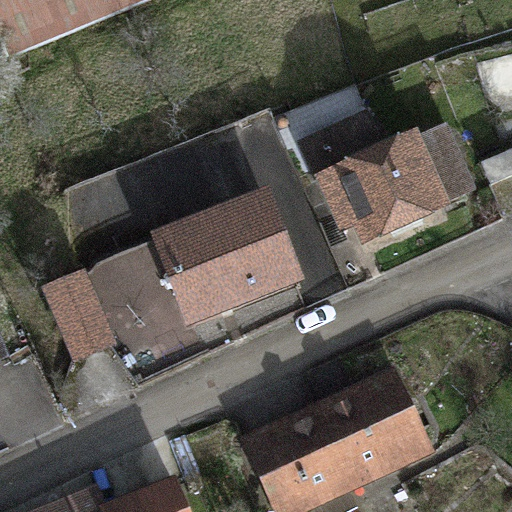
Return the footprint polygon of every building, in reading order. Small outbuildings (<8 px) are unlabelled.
[(0,0),(0,22),(10,47),(126,0),(0,0)] [(445,149),(321,195),(339,243),(370,231),(376,248),(447,222),(441,205),(463,197),(445,149)] [(264,213),(158,256),(187,327),(293,284),(264,213)] [(389,385),(244,449),(272,511),(299,511),(422,458),(389,385)] [(185,511),(173,481),(103,509),(103,511),(185,511)] [(95,490),(41,511),(103,511),(103,509),(95,490)]
